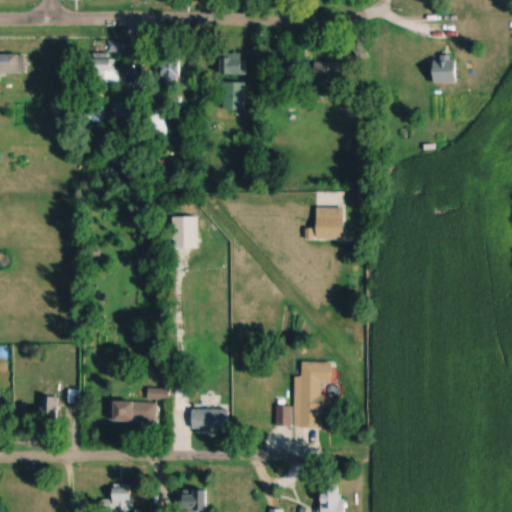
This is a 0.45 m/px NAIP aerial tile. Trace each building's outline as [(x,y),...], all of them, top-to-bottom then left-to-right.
[(25,56),(0,56),(0,76),(25,77),(25,56)] [(432,58),(432,85),(457,85),(457,58),(432,58)] [(182,86),(182,59),(164,59),(164,86),(182,86)] [(115,61),(89,61),(89,84),(115,84),(115,61)] [(228,81),(247,81),(247,63),(228,63),(228,81)] [(246,84),(226,84),(226,112),(246,112),(246,84)] [(174,110),(155,110),(155,129),(174,129),(174,110)] [(345,241),(345,210),(318,210),(318,241),(345,241)] [(336,364),(303,363),(303,378),(296,378),(295,428),(323,429),(324,416),(335,416),(336,364)] [(149,401),(171,400),(171,389),(149,390),(149,401)] [(190,392),(176,392),(176,411),(190,411),(190,392)] [(59,423),(61,397),(43,395),(41,422),(59,423)] [(157,402),(114,402),(114,421),(157,421),(157,402)] [(133,511),(133,485),(113,485),(113,511),(133,511)] [(322,511),(345,511),(346,488),(322,488),(322,511)] [(184,490),(183,511),(207,511),(207,490),(184,490)]
